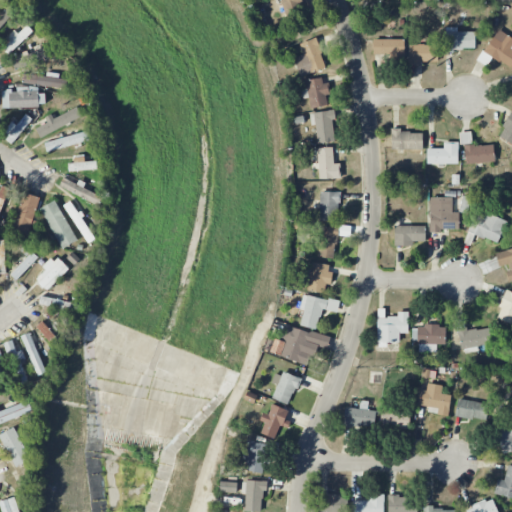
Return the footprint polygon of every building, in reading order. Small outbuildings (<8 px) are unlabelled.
[(0,28),(15,14),(8,7),(0,15),(0,28)] [(33,31),(27,25),(18,34),(16,32),(1,46),(9,55),(33,31)] [(475,32),(457,32),(457,28),(444,27),(444,50),(475,50),(475,32)] [(511,46),(511,37),(497,29),(478,61),(487,66),(492,57),(510,68),(511,65),(511,48),(511,46)] [(304,54),(293,58),(301,77),(326,67),(315,38),(300,44),(304,54)] [(373,40),(374,58),(405,57),(404,39),(373,40)] [(436,63),(437,45),(409,44),(409,62),(436,63)] [(55,54),(51,45),(12,60),(15,69),(55,54)] [(67,88),(68,78),(23,74),(22,84),(67,88)] [(329,95),(325,77),(305,81),(311,109),(328,105),(326,96),(329,95)] [(2,108),(42,107),(42,87),(17,87),(17,90),(2,91),(2,108)] [(47,123),(36,128),(39,136),(82,119),(77,107),(46,120),(47,123)] [(314,113),(317,143),(336,142),(332,111),(314,113)] [(511,112),(502,128),(504,129),(499,137),(511,145),(511,112)] [(16,126),(13,123),(2,137),(12,145),(32,119),(25,114),(16,126)] [(90,140),(88,131),(45,142),(48,152),(90,140)] [(422,149),(422,131),(391,131),(392,150),(422,149)] [(471,132),(460,133),(460,145),(472,144),(471,132)] [(427,149),(427,165),(458,164),(458,142),(443,142),(444,148),(427,149)] [(493,145),(465,146),(466,163),(494,162),(493,145)] [(333,148),(318,148),(319,179),(341,178),(340,163),(334,163),(333,148)] [(96,161),(84,162),(84,156),(74,157),(75,163),(68,163),(68,171),(96,170),(96,161)] [(100,205),(104,196),(62,179),(59,188),(100,205)] [(40,197),(22,192),(11,237),(27,241),(31,226),(32,226),(40,197)] [(339,192),(320,192),(320,221),(339,221),(339,192)] [(469,197),(462,196),(460,209),(467,209),(469,197)] [(452,198),(430,197),(430,231),(459,231),(459,213),(452,213),(452,198)] [(75,243),(58,200),(42,207),(60,249),(75,243)] [(93,240),(72,201),(65,205),(87,244),(93,240)] [(483,219),(475,216),(468,231),(497,244),(507,222),(487,212),(483,219)] [(337,228),(319,226),(318,258),(336,258),(337,228)] [(425,241),(425,226),(395,226),(394,246),(413,246),(413,241),(425,241)] [(499,267),(505,265),(510,281),(511,280),(511,248),(495,253),(499,267)] [(38,258),(32,252),(10,274),(17,280),(38,258)] [(55,257),(34,279),(47,291),(68,270),(55,257)] [(308,291),(325,292),(326,284),(330,284),(331,264),(311,263),(308,291)] [(495,318),(511,324),(511,292),(507,290),(495,318)] [(300,325),(316,330),(322,309),(337,313),(339,303),(304,293),(300,308),(304,310),(300,325)] [(75,303),(41,296),(39,304),(73,312),(75,303)] [(408,312),(397,312),(397,317),(384,317),(384,310),(378,310),(378,344),(400,344),(400,334),(408,334),(408,312)] [(61,342),(42,322),(36,327),(55,348),(61,342)] [(330,338),(285,325),(276,356),(310,366),(316,345),(327,348),(330,338)] [(446,326),(413,326),(412,342),(419,342),(419,350),(429,350),(429,345),(445,345),(446,326)] [(458,328),(462,351),(491,346),(488,328),(464,332),(463,327),(458,328)] [(46,373),(30,333),(21,336),(37,376),(46,373)] [(28,383),(20,360),(25,358),(22,350),(16,352),(12,340),(3,344),(18,386),(28,383)] [(272,399),(290,405),(299,379),(276,371),(271,383),(277,385),(272,399)] [(442,386),(428,383),(426,391),(420,390),(418,405),(438,408),(436,415),(448,417),(451,396),(441,394),(442,386)] [(455,417),(487,421),(489,403),(457,400),(455,417)] [(0,424),(33,412),(29,401),(0,411),(0,424)] [(377,412),(366,410),(367,403),(361,402),(360,410),(346,408),(343,425),(374,430),(377,412)] [(277,439),(281,426),(288,428),(290,421),(286,420),(288,410),(272,405),(269,414),(263,413),(260,421),(264,423),(261,434),(277,439)] [(409,428),(409,411),(382,411),(381,427),(409,428)] [(511,451),(511,421),(495,425),(501,453),(511,451)] [(0,434),(0,437),(15,467),(31,460),(14,427),(0,434)] [(247,462),(246,471),(265,473),(269,444),(245,441),(242,462),(247,462)] [(511,497),(511,467),(507,466),(505,480),(497,479),(495,495),(511,497)] [(245,511),(254,511),(263,511),(265,481),(247,480),(245,511)] [(327,486),(319,487),(319,511),(347,511),(347,495),(327,496),(327,486)] [(352,511),(383,511),(384,495),(369,495),(369,501),(352,501),(352,511)] [(388,511),(415,511),(416,496),(388,497),(388,511)] [(19,511),(15,497),(0,501),(0,504),(2,511),(19,511)] [(496,511),(493,499),(467,507),(468,511),(496,511)]
